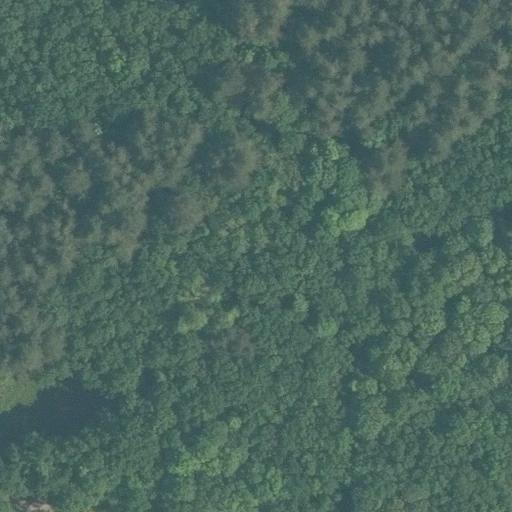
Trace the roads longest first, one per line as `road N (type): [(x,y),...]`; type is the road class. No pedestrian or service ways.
road 1 (unknown): [(511,233),(430,359),(385,511)]
road 2 (track): [(185,511),(0,469)]
